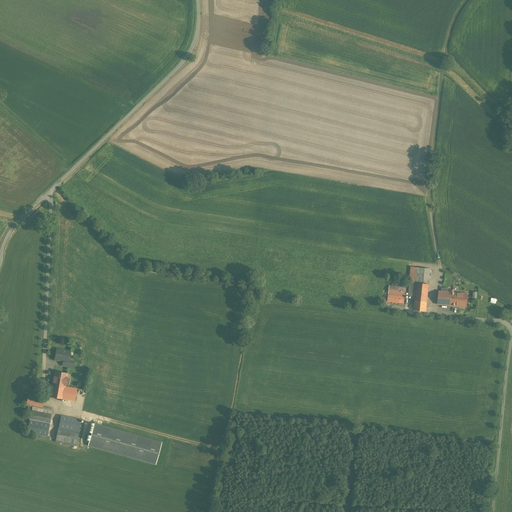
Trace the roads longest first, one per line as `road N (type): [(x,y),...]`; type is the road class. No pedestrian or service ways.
road 1 (unclassified): [(0,255),(10,230),(188,54),(197,0)]
road 2 (track): [(211,511),(216,450),(70,409)]
